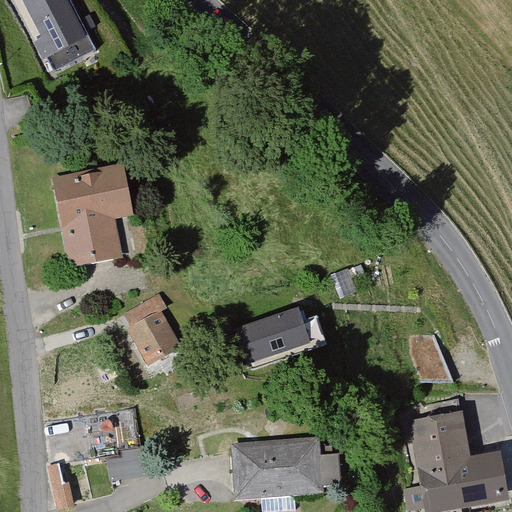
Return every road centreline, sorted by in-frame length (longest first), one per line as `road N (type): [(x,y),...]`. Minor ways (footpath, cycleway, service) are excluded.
road 1 (tertiary): [(511,371),(482,295),(442,237),(249,43),(191,0)]
road 2 (unclassified): [(35,511),(0,164)]
